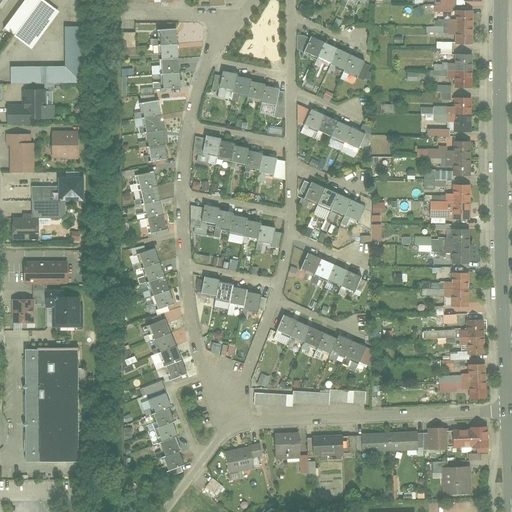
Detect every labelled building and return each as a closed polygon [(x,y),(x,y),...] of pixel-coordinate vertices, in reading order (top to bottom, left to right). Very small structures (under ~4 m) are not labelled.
[(58,12),(41,0),(24,0),(3,30),(31,50),(58,12)] [(453,4),(480,5),(480,0),(441,0),(442,4),(434,4),(434,18),(452,19),(453,4)] [(455,48),(472,48),(472,16),(456,16),(456,26),(430,26),(430,37),(455,38),(455,48)] [(82,82),(81,26),(62,26),(63,66),(9,67),(9,84),(29,84),(29,89),(54,89),(54,82),(82,82)] [(161,93),(179,92),(176,30),(158,30),(161,93)] [(134,32),(121,32),(121,48),(134,48),(134,32)] [(357,80),(365,63),(311,39),(304,56),(357,80)] [(437,42),(437,53),(451,54),(451,42),(437,42)] [(471,91),(472,56),(455,56),(454,91),(471,91)] [(260,102),(275,104),(278,89),(264,87),(264,84),(249,81),(250,79),(234,76),(235,73),(222,71),(219,89),(232,91),(232,93),(246,95),(246,98),(260,100),(260,102)] [(406,81),(417,81),(417,72),(406,72),(406,81)] [(451,100),(450,85),(431,85),(432,92),(439,92),(439,100),(451,100)] [(139,88),(140,101),(154,100),(152,87),(139,88)] [(7,110),(7,128),(53,128),(53,95),(27,95),(27,109),(7,110)] [(158,101),(139,104),(148,166),(167,163),(158,101)] [(454,134),(471,134),(472,103),(454,103),(454,112),(433,112),(433,125),(454,125),(454,134)] [(366,136),(310,110),(303,126),(358,152),(366,136)] [(16,176),(36,176),(36,144),(31,144),(31,135),(12,135),(12,151),(16,151),(16,176)] [(272,174),(275,158),(261,156),(262,154),(248,151),(248,148),(233,146),(234,144),(218,141),(219,137),(206,135),(203,153),(216,155),(216,158),(230,160),(230,162),(244,164),(244,166),(259,169),(258,172),(272,174)] [(80,139),(55,139),(56,159),(81,159),(80,139)] [(453,177),(471,177),(471,146),(453,146),(453,154),(427,154),(427,167),(453,167),(453,177)] [(167,239),(154,176),(137,180),(149,242),(167,239)] [(425,176),(425,193),(444,193),(444,176),(425,176)] [(61,197),(85,196),(84,177),(63,178),(63,188),(37,190),(38,220),(14,221),(15,243),(39,241),(39,225),(63,224),(61,197)] [(367,208),(313,184),(306,201),(359,225),(367,208)] [(450,223),(468,223),(468,191),(450,191),(450,200),(424,200),(424,212),(450,212),(450,223)] [(372,212),(384,212),(384,202),(372,202),(372,212)] [(270,244),(273,228),(259,225),(259,223),(245,220),(246,217),(231,215),(231,213),(216,210),(216,207),(204,204),(201,222),(214,225),(213,227),(227,229),(227,231),(242,234),(241,236),(256,238),(256,241),(270,244)] [(371,224),(370,243),(381,243),(381,224),(371,224)] [(471,234),(454,233),(453,266),(470,266),(471,234)] [(163,315),(180,309),(156,251),(140,257),(163,315)] [(351,293),(359,274),(308,253),(300,272),(351,293)] [(192,263),(207,263),(208,255),(192,255),(192,263)] [(66,262),(22,263),(23,287),(32,287),(33,300),(11,301),(12,326),(34,325),(34,309),(53,308),(53,329),(77,329),(77,299),(63,299),(63,292),(47,292),(46,286),(67,286),(66,262)] [(241,307),(256,310),(259,295),(245,292),(245,289),(230,287),(231,285),(215,282),(216,278),(203,276),(200,294),(213,296),(213,299),(227,301),(227,303),(241,306),(241,307)] [(471,310),(470,276),(452,276),(452,283),(443,283),(443,303),(453,303),(453,311),(471,310)] [(146,282),(138,284),(143,298),(150,295),(146,282)] [(442,306),(433,306),(433,315),(442,315),(442,306)] [(442,315),(442,324),(456,323),(456,314),(442,315)] [(335,334),(333,339),(283,317),(276,334),(330,358),(333,351),(358,362),(365,347),(335,334)] [(149,326),(173,384),(186,378),(165,320),(149,326)] [(485,358),(484,323),(465,324),(465,332),(457,333),(458,348),(465,347),(465,359),(485,358)] [(211,343),(210,353),(219,353),(220,343),(211,343)] [(221,355),(234,355),(234,345),(221,344),(221,355)] [(79,348),(25,349),(27,462),(81,461),(79,348)] [(439,367),(452,367),(452,359),(464,359),(464,351),(449,352),(449,359),(438,360),(439,367)] [(488,404),(486,366),(468,367),(468,379),(439,381),(439,396),(469,395),(470,405),(488,404)] [(260,373),(257,384),(266,387),(269,376),(260,373)] [(364,406),(365,392),(328,390),(328,394),(293,392),(293,395),(252,393),(251,406),(292,408),(292,406),(328,408),(328,403),(364,406)] [(161,457),(169,477),(183,471),(181,466),(184,464),(179,451),(181,450),(176,436),(178,436),(172,422),(174,421),(169,408),(171,407),(166,393),(149,400),(154,414),(152,415),(158,428),(154,429),(160,442),(158,443),(163,456),(161,457)] [(443,451),(441,428),(427,429),(429,452),(443,451)] [(304,452),(303,430),(271,432),(272,454),(304,452)] [(484,450),(484,430),(452,431),(453,451),(484,450)] [(420,453),(419,434),(308,437),(308,456),(420,453)] [(265,458),(263,445),(226,452),(230,473),(257,468),(256,459),(265,458)] [(467,469),(442,468),(441,488),(466,489),(467,469)] [(211,478),(204,487),(216,496),(223,486),(211,478)]
